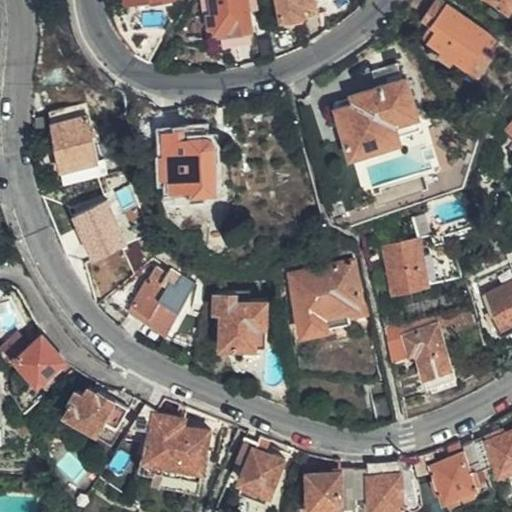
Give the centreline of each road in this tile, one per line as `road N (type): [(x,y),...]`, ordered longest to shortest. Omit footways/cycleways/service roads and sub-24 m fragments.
road 1 (residential): [(164,372),(107,335),(60,288),(31,221),(15,139),(15,0)]
road 2 (residential): [(511,390),(430,428),(369,442),(336,438),(164,372)]
road 3 (residential): [(93,0),(105,40),(127,63),(181,83),(297,65),(384,0)]
road 4 (residential): [(164,372),(109,374),(80,356),(16,270),(0,271)]
